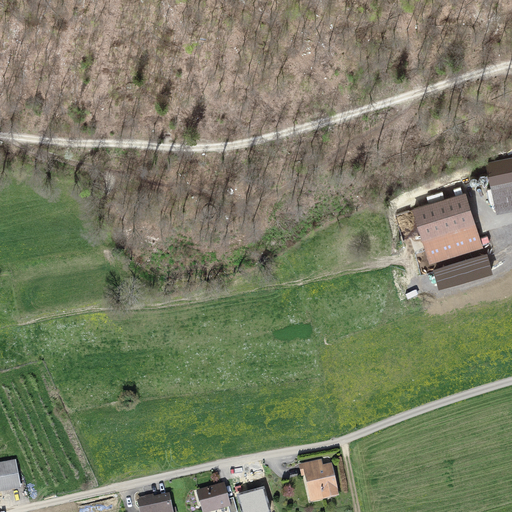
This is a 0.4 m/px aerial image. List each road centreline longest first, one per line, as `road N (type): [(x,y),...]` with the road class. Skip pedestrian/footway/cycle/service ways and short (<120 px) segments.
road 1 (track): [(511,65),(233,145),(0,135)]
road 2 (residential): [(349,439),(12,511)]
